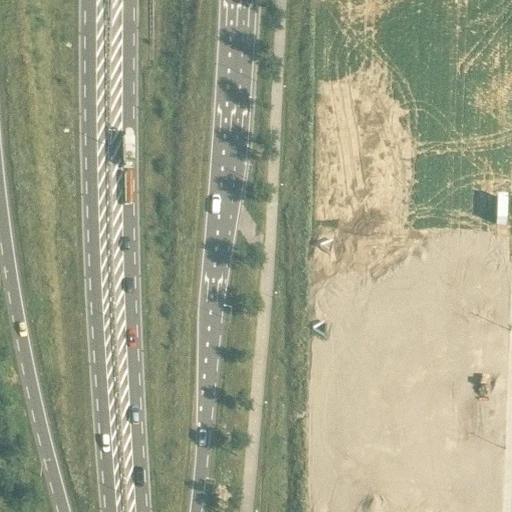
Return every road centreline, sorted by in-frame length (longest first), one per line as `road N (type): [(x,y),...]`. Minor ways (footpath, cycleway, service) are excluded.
road 1 (primary): [(194,511),(237,0)]
road 2 (primary): [(88,0),(87,211),(108,511)]
road 3 (primary): [(140,511),(129,358),(126,0)]
road 4 (primary): [(0,222),(24,370),(62,511)]
